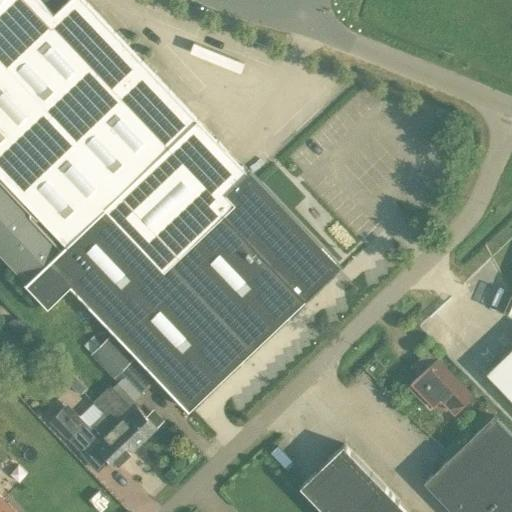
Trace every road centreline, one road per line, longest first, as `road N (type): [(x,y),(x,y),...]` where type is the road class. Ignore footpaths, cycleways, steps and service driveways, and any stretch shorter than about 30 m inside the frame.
road 1 (unclassified): [(168,511),(477,205),(511,124)]
road 2 (unclassified): [(511,111),(300,24)]
